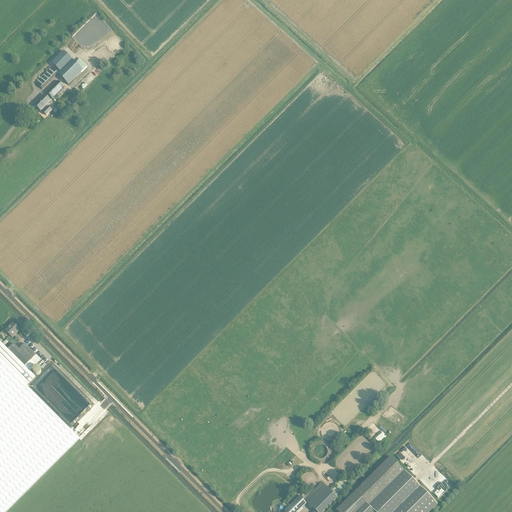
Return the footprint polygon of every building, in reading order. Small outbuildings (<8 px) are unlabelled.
[(75,63),(64,51),(51,63),(60,72),(59,73),(58,74),(68,85),(83,71),(87,66),(80,59),(75,63)] [(59,73),(52,67),(36,83),(43,90),(58,74),(59,73)] [(86,82),(84,80),(76,87),(79,90),(86,82)] [(58,81),(46,93),(53,100),(56,97),(65,88),(58,81)] [(43,112),(46,116),(52,111),(48,107),(47,108),(46,106),(50,101),(44,95),(34,105),(40,111),(41,110),(43,112)] [(15,335),(19,330),(12,324),(5,331),(12,338),(15,335)] [(0,341),(0,359),(26,386),(27,386),(36,377),(35,377),(30,371),(25,366),(8,350),(1,343),(0,341)] [(8,350),(25,366),(36,355),(25,344),(19,349),(13,344),(8,350)] [(41,360),(36,355),(25,366),(30,371),(41,360)] [(0,412),(27,386),(26,386),(0,359),(0,412)] [(27,386),(0,412),(0,511),(6,511),(79,439),(61,420),(27,386)] [(355,492),(354,492),(368,506),(404,471),(398,464),(390,456),(355,492)] [(404,471),(368,506),(373,511),(428,511),(437,504),(423,490),(420,487),(404,471)] [(304,500),(316,511),(322,511),(337,498),(322,482),(304,500)] [(352,494),(336,510),(337,511),(373,511),(368,506),(354,492),(352,494)] [(298,511),(306,504),(299,496),(284,511),(298,511)]
